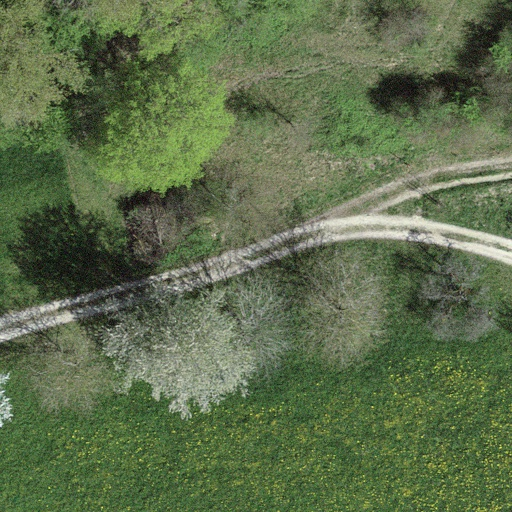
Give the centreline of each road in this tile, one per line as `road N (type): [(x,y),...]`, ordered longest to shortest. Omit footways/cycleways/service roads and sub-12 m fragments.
road 1 (track): [(511,250),(366,215),(163,293),(0,324)]
road 2 (track): [(366,215),(469,167),(511,162)]
